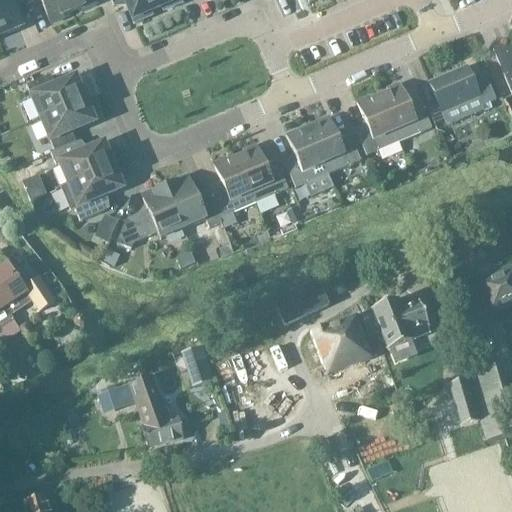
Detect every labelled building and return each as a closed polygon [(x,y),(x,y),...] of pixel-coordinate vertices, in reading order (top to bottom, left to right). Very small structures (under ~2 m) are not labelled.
[(0,0),(0,35),(3,34),(4,36),(19,30),(10,9),(22,4),(20,0),(0,0)] [(61,18),(71,13),(65,0),(24,0),(27,6),(39,1),(49,25),(62,20),(61,18)] [(65,0),(71,13),(81,9),(82,11),(95,6),(92,0),(65,0)] [(156,11),(150,0),(109,0),(113,8),(124,3),(133,25),(152,17),(150,14),(156,11)] [(150,0),(156,11),(161,9),(163,13),(181,5),(179,0),(150,0)] [(502,51),(493,54),(511,98),(511,48),(502,53),(502,51)] [(480,107),(495,101),(485,78),(471,84),(465,69),(428,85),(441,114),(476,99),(480,107)] [(25,87),(39,120),(87,100),(82,87),(78,89),(74,79),(54,88),(49,77),(25,87)] [(378,98),(398,144),(430,130),(420,106),(409,111),(398,86),(386,91),(387,94),(378,98)] [(365,158),(398,144),(378,98),(369,101),(368,99),(355,104),(366,129),(355,134),(365,158)] [(93,113),(87,100),(39,120),(53,153),(75,144),(70,133),(93,124),(89,114),(93,113)] [(306,128),(327,177),(359,163),(349,139),(338,143),(328,119),(306,128)] [(294,190),(327,177),(306,128),(285,137),(295,162),(284,167),(294,190)] [(75,144),(53,153),(50,154),(55,167),(59,166),(68,186),(115,166),(110,153),(106,155),(102,146),(80,155),(75,144)] [(235,159),(255,205),(287,191),(277,167),(266,172),(255,147),(242,152),(244,155),(235,159)] [(222,219),(255,205),(235,159),(226,163),(224,160),(212,165),(223,191),(212,195),(222,219)] [(115,166),(68,186),(76,207),(73,209),(79,223),(104,212),(98,200),(121,190),(117,181),(121,179),(115,166)] [(164,189),(182,232),(205,222),(208,230),(221,225),(210,201),(198,206),(186,177),(175,181),(176,184),(164,189)] [(159,241),(182,232),(164,189),(151,195),(150,192),(140,196),(150,221),(139,225),(139,227),(125,221),(115,245),(130,251),(132,245),(157,235),(159,241)] [(0,301),(4,308),(10,318),(30,304),(37,315),(53,304),(38,279),(22,290),(7,267),(0,257),(0,301)] [(488,317),(511,307),(511,268),(475,284),(488,317)] [(283,327),(327,307),(317,283),(272,304),(283,327)] [(396,300),(371,310),(387,351),(412,341),(409,334),(428,327),(419,305),(400,312),(396,300)] [(0,324),(10,318),(0,302),(0,324)] [(325,378),(372,360),(365,343),(369,342),(358,315),(309,333),(325,378)] [(474,351),(492,345),(481,317),(464,324),(474,351)] [(410,344),(395,350),(402,369),(417,364),(410,344)] [(201,348),(180,354),(191,387),(211,381),(201,348)] [(303,366),(295,368),(300,388),(308,385),(303,366)] [(511,431),(493,368),(465,376),(485,443),(511,434),(511,431)] [(147,451),(182,440),(175,419),(160,423),(145,380),(128,386),(143,428),(140,428),(147,451)] [(464,382),(448,386),(449,388),(461,427),(460,427),(461,429),(477,424),(477,423),(476,423),(464,383),(465,383),(464,382)] [(122,388),(97,397),(104,414),(128,406),(122,388)] [(47,511),(44,498),(21,504),(22,511),(47,511)]
